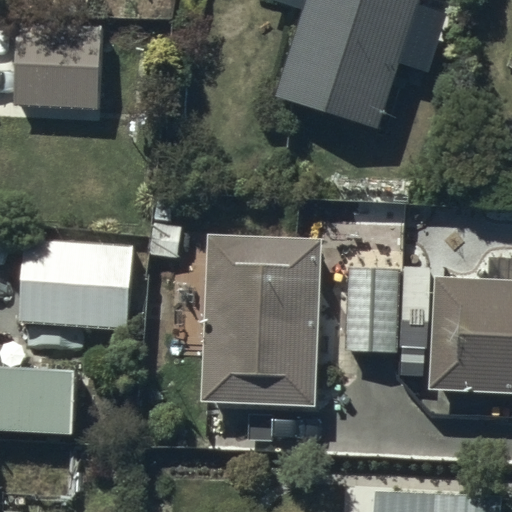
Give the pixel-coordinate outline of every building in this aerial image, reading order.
[(422,0),(308,0),(277,95),(380,129),(422,0)] [(103,28),(20,24),(16,105),(100,108),(103,28)] [(325,239),(210,234),(203,402),(318,407),(325,239)] [(134,246),(25,239),(22,324),(131,328),(134,246)] [(511,258),(494,258),(494,279),(436,276),(431,390),(511,393),(511,258)] [(401,269),(348,267),(345,350),(399,352),(401,269)] [(502,511),(503,498),(376,493),(375,511),(502,511)]
